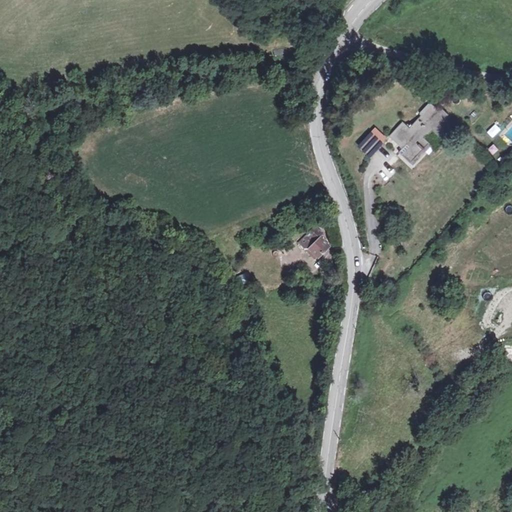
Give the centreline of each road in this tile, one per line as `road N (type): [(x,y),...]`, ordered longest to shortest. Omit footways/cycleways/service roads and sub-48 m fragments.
road 1 (secondary): [(319,511),(353,275),(318,100),(333,53),(372,0)]
road 2 (track): [(5,120),(61,191),(95,215),(165,238),(215,286),(300,471),(322,495)]
road 3 (track): [(333,53),(176,77),(5,120)]
road 4 (track): [(511,353),(452,412),(377,511)]
road 5 (track): [(341,39),(511,80)]
road 6 (unknown): [(353,275),(375,245),(377,154)]
